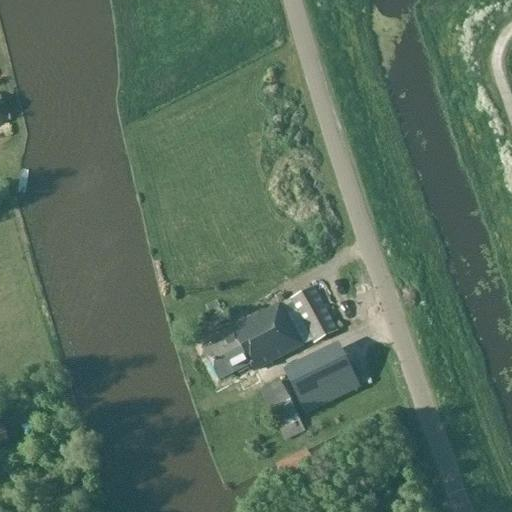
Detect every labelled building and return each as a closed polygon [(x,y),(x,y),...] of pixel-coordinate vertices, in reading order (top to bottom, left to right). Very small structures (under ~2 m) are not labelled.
[(254,374),(302,349),(334,332),(312,291),(280,308),(280,307),(239,329),(241,333),(204,353),(220,383),(250,368),(254,374)] [(212,319),(217,329),(228,323),(222,313),(212,319)] [(342,353),(287,380),(306,418),(361,391),(342,353)] [(262,394),(271,413),(280,432),(281,432),(286,442),(306,433),(301,423),(301,422),(291,402),(282,384),(262,394)] [(3,429),(0,430),(0,449),(10,445),(3,429)] [(61,511),(84,503),(77,485),(45,497),(51,511),(61,511)]
